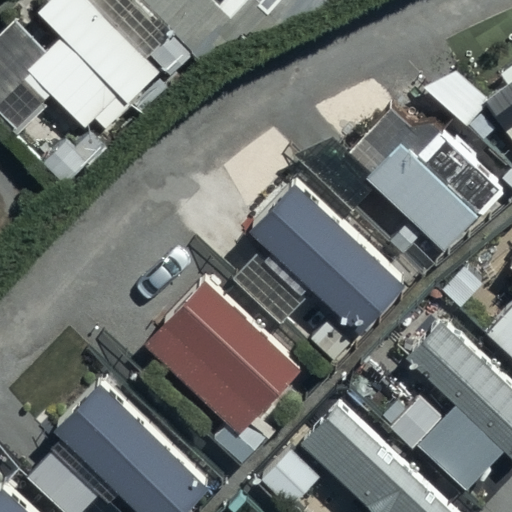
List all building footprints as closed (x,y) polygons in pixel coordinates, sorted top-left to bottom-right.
[(22,12),(0,33),(0,94),(27,123),(57,94),(81,119),(96,105),(108,117),(164,64),(102,0),(43,0),(66,23),(49,40),(22,12)] [(289,0),(216,0),(244,26),(266,3),(277,13),(289,0)] [(499,110),(458,58),(432,78),(473,131),(499,110)] [(511,74),(490,93),(509,117),(511,115),(511,74)] [(427,101),(363,164),(403,205),(387,220),(409,243),(426,226),(445,245),(508,184),(427,101)] [(293,169),(253,210),(366,322),(407,280),(293,169)] [(306,363),(206,269),(148,331),(233,412),(217,428),(243,451),(272,420),(262,410),(306,363)] [(511,291),(511,290),(482,319),(511,348),(511,291)] [(511,369),(447,307),(436,319),(418,302),(393,328),(459,392),(445,407),(418,381),(386,415),(415,443),(421,437),(467,481),(507,439),(511,443),(511,369)] [(60,424),(131,490),(155,511),(183,511),(216,476),(106,375),(60,424)] [(463,511),(337,388),(302,424),(362,483),(350,495),(367,511),(397,511),(463,511)] [(323,468),(292,438),(263,469),(294,499),(323,468)] [(51,511),(6,470),(0,476),(0,511),(51,511)]
